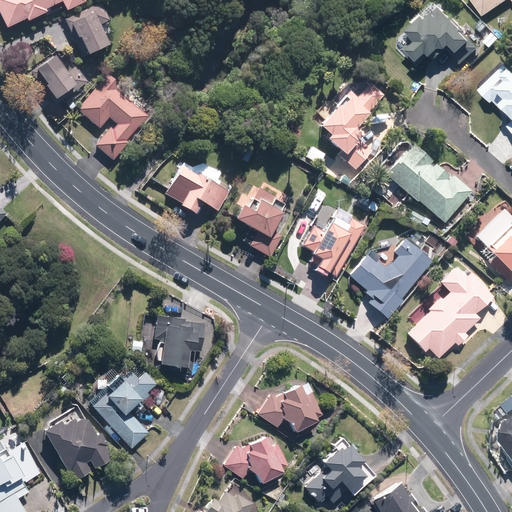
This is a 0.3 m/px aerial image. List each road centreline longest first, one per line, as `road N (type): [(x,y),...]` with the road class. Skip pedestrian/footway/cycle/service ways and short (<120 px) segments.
road 1 (tertiary): [(0,104),(109,216),(271,310)]
road 2 (tertiary): [(271,310),(361,368),(428,430)]
road 3 (residential): [(271,310),(170,466)]
